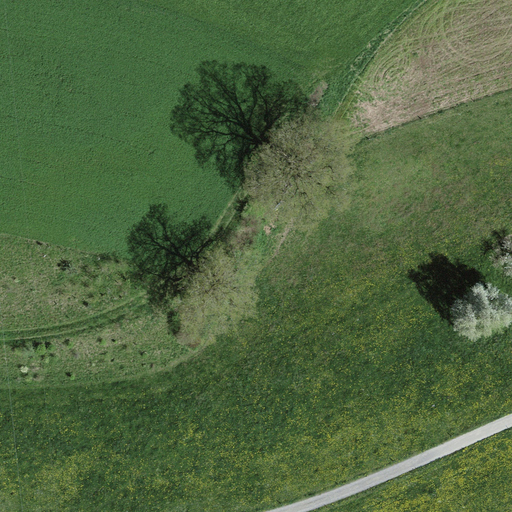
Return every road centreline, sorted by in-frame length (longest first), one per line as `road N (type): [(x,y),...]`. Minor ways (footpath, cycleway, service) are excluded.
road 1 (track): [(0,338),(48,334),(166,290),(330,76)]
road 2 (track): [(279,511),(511,420)]
